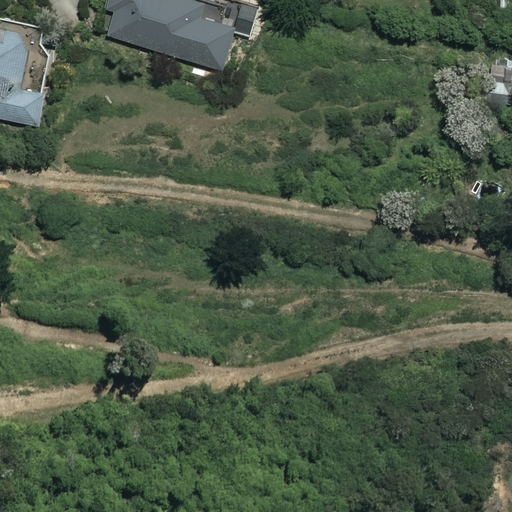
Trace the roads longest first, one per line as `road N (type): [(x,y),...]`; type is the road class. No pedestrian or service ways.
road 1 (track): [(0,409),(182,385),(423,329),(511,330)]
road 2 (track): [(511,250),(171,187),(0,169)]
